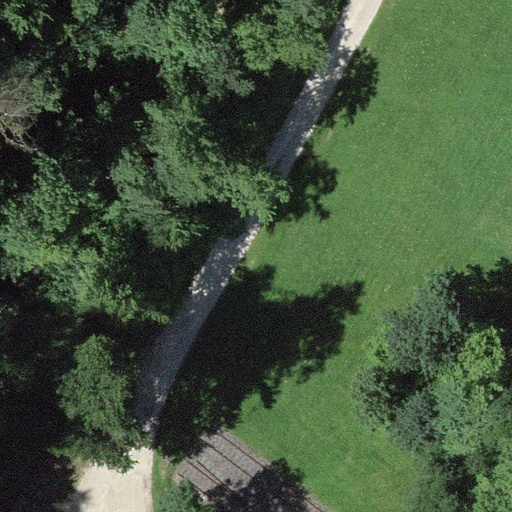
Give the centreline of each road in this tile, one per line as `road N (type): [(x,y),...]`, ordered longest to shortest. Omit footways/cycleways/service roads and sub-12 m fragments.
road 1 (track): [(84,511),(365,0)]
road 2 (track): [(0,273),(224,0)]
